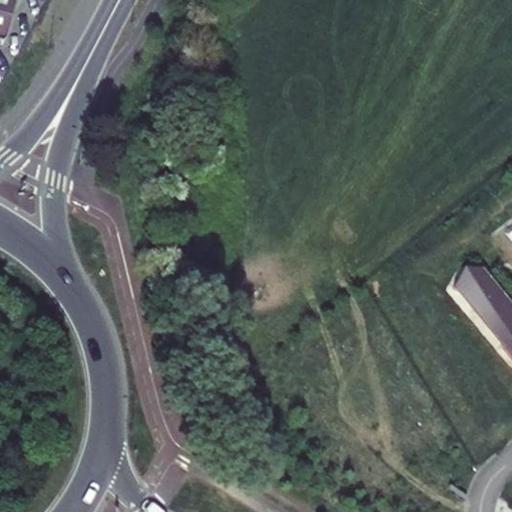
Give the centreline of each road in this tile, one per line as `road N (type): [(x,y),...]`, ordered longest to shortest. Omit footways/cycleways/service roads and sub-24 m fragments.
road 1 (primary): [(68,282),(55,224),(60,155),(116,9)]
road 2 (primary): [(116,9),(46,113),(0,164)]
road 3 (primary): [(106,440),(106,365),(68,282)]
